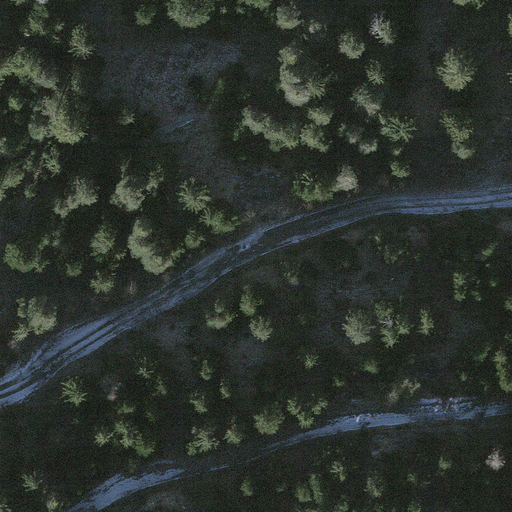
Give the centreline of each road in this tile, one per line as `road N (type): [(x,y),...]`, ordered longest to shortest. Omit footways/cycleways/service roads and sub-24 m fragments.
road 1 (unclassified): [(511,195),(319,216),(231,253),(0,391)]
road 2 (tertiary): [(64,511),(151,474),(360,417),(511,403)]
